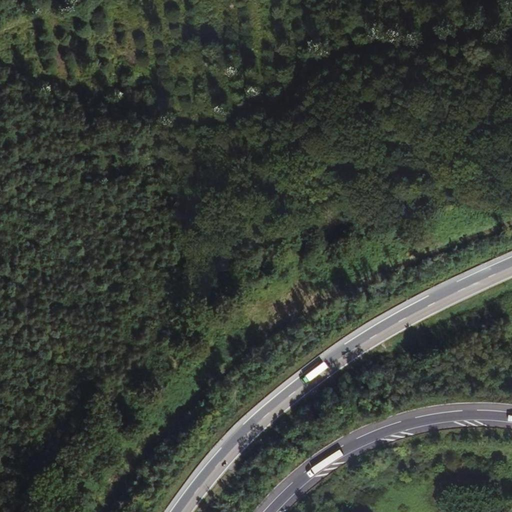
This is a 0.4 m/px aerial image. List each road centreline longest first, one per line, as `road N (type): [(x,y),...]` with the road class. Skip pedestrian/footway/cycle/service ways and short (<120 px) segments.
road 1 (track): [(101,511),(209,382),(324,288),(511,218)]
road 2 (trunk): [(511,265),(320,370),(243,435),(180,511)]
road 3 (motorway): [(511,417),(437,418),(369,437),(302,478),(269,511)]
road 4 (track): [(298,308),(293,182),(275,140)]
